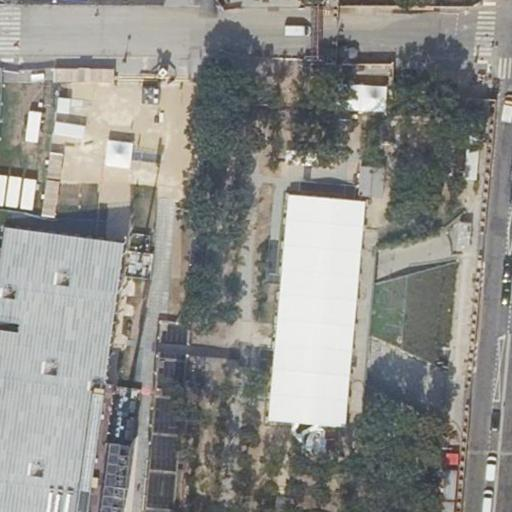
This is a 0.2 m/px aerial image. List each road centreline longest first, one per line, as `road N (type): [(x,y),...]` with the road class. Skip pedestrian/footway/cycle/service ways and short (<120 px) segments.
road 1 (residential): [(0,29),(511,28)]
road 2 (tertiary): [(480,511),(511,150)]
